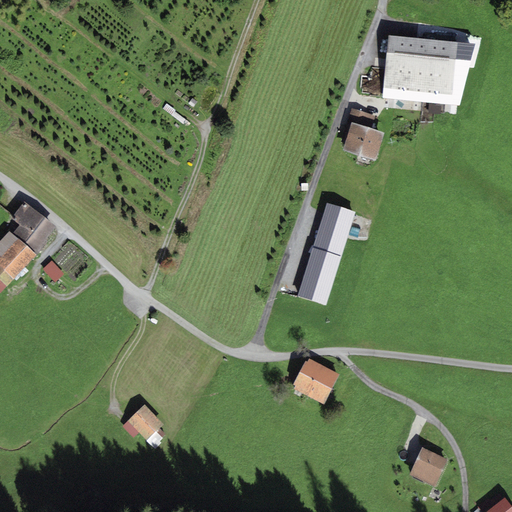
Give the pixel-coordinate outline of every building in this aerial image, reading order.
[(460,42),(388,35),(382,97),(453,104),(460,42)] [(189,121),(167,106),(162,113),(184,129),(189,121)] [(375,115),(352,108),(348,121),(352,122),(343,149),(377,159),(385,132),(371,127),(375,115)] [(333,181),(335,169),(326,167),(324,179),(333,181)] [(55,226),(24,201),(11,218),(19,225),(12,233),(35,251),(55,226)] [(35,251),(12,233),(9,230),(0,239),(0,292),(0,293),(35,251)] [(42,270),(56,282),(65,271),(51,259),(42,270)] [(339,374),(309,358),(307,361),(305,361),(293,384),(295,385),(293,389),(324,404),(339,374)] [(164,424),(144,404),(127,421),(128,421),(138,432),(146,440),(153,434),(158,440),(165,434),(159,428),(164,424)] [(138,432),(128,421),(122,427),(133,437),(138,432)] [(447,459),(422,448),(409,475),(435,487),(447,459)] [(511,511),(511,507),(504,497),(503,499),(499,494),(491,501),(495,506),(486,511),(511,511)] [(481,511),(486,511),(495,506),(491,501),(488,498),(477,507),(481,511)]
